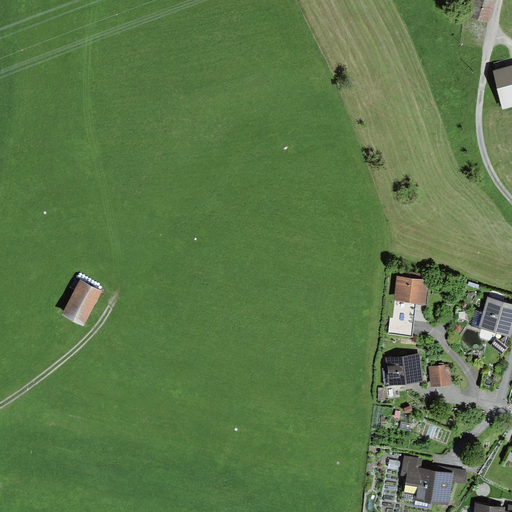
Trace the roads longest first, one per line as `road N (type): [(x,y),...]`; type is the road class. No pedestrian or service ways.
road 1 (track): [(499,0),(481,86),(480,143),(511,200)]
road 2 (track): [(117,293),(71,352),(0,405)]
